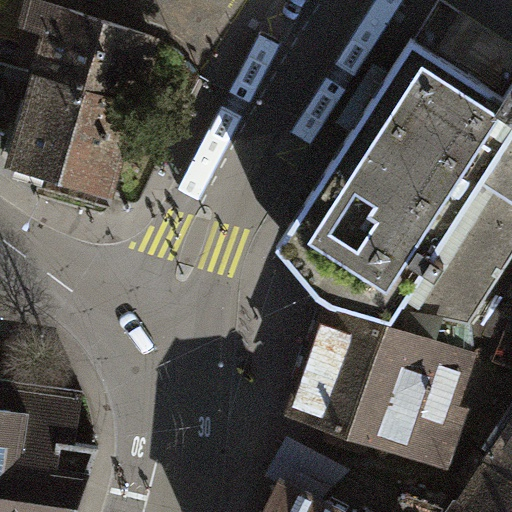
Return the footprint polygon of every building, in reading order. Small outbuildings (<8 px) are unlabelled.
[(0,32),(0,63),(37,74),(129,99),(148,32),(32,0),(27,0),(17,37),(0,32)] [(387,72),(349,130),(275,244),(331,296),(389,313),(392,306),(469,323),(511,252),(511,83),(504,96),(410,35),(387,72)] [(10,122),(23,126),(37,74),(0,63),(0,129),(7,131),(10,122)] [(129,99),(37,74),(23,126),(13,160),(106,185),(129,99)] [(389,313),(331,296),(292,414),(446,462),(463,406),(449,400),(469,351),(444,341),(444,331),(389,313)] [(0,377),(0,511),(65,511),(90,444),(67,441),(75,390),(0,377)] [(483,443),(494,449),(511,459),(511,417),(502,412),(483,443)] [(274,475),(285,481),(319,500),(349,471),(292,440),(274,475)] [(472,476),(458,499),(480,511),(511,511),(511,459),(494,449),(488,460),(475,453),(465,471),(472,476)] [(342,511),(319,500),(285,481),(268,511),(342,511)] [(450,511),(480,511),(458,499),(450,511)]
